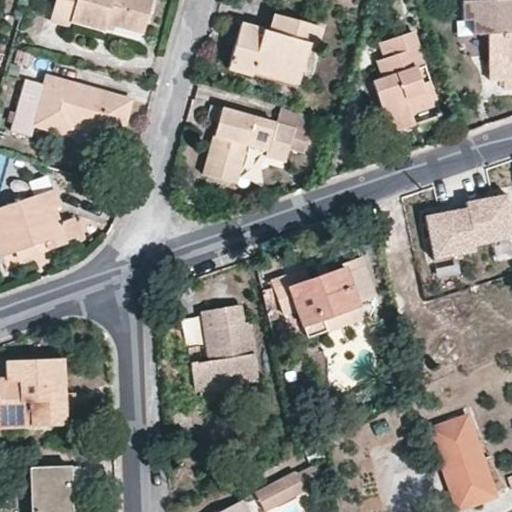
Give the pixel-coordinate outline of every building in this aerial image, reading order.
[(56,0),(51,19),(69,24),(71,21),(105,30),(108,19),(115,21),(115,24),(144,32),(152,0),(56,0)] [(473,36),(488,35),(490,81),(504,81),(504,90),(511,89),(511,0),(489,1),(489,0),(461,0),(463,21),(472,21),(473,36)] [(316,47),(321,28),(274,15),(269,32),(250,27),(244,46),(235,43),(229,68),(252,75),(252,73),(254,66),(299,79),(305,58),(309,45),(316,47)] [(115,21),(108,19),(105,30),(112,32),(115,24),(115,21)] [(250,27),(241,24),(235,43),(244,46),(250,27)] [(425,67),(414,32),(380,43),(385,59),(377,61),(383,79),(373,83),(388,127),(413,118),(410,107),(408,101),(416,98),(418,104),(435,98),(430,81),(422,84),(417,70),(425,67)] [(305,58),(312,60),(316,47),(309,45),(305,58)] [(254,66),(252,73),(298,86),(299,79),(254,66)] [(422,84),(430,81),(425,67),(417,70),(422,84)] [(129,101),(47,77),(45,85),(25,80),(10,130),(30,136),(33,125),(71,135),(74,127),(118,139),(129,101)] [(408,101),(410,107),(418,104),(416,98),(408,101)] [(285,162),(294,129),(212,106),(208,120),(217,123),(203,175),(235,183),(246,147),(267,152),(266,156),(285,162)] [(416,126),(413,118),(388,127),(391,135),(416,126)] [(59,207),(54,190),(0,208),(0,254),(14,250),(45,240),(48,249),(66,243),(65,240),(79,236),(73,219),(60,223),(54,208),(59,207)] [(465,201),(467,208),(473,245),(511,237),(511,220),(507,194),(465,201)] [(467,208),(426,215),(433,259),(475,251),(473,245),(467,208)] [(14,250),(17,259),(48,249),(45,240),(14,250)] [(347,267),(329,273),(327,271),(308,277),(305,269),(285,276),(298,312),(304,328),(359,309),(357,304),(375,298),(361,258),(347,264),(347,267)] [(305,269),(308,277),(327,271),(324,262),(305,269)] [(285,276),(271,281),(283,317),(298,312),(285,276)] [(218,346),(220,359),(209,361),(191,364),(194,387),(258,377),(250,323),(242,323),(240,306),(202,312),(208,348),(218,346)] [(304,328),(308,339),(362,319),(359,309),(304,328)] [(218,346),(208,348),(209,361),(220,359),(218,346)] [(65,424),(62,360),(7,363),(7,379),(0,379),(0,427),(30,426),(30,425),(65,424)] [(195,393),(225,388),(259,383),(258,377),(194,387),(195,393)] [(191,416),(184,417),(183,416),(176,417),(177,430),(184,429),(184,428),(192,427),(191,416)] [(431,432),(458,508),(497,494),(469,418),(431,432)] [(281,443),(284,451),(294,446),(291,438),(281,443)] [(81,502),(80,468),(30,469),(31,511),(72,511),(72,502),(81,502)] [(257,493),(266,511),(305,491),(296,473),(257,493)] [(248,511),(242,501),(220,511),(248,511)] [(72,511),(81,511),(81,502),(72,502),(72,511)]
